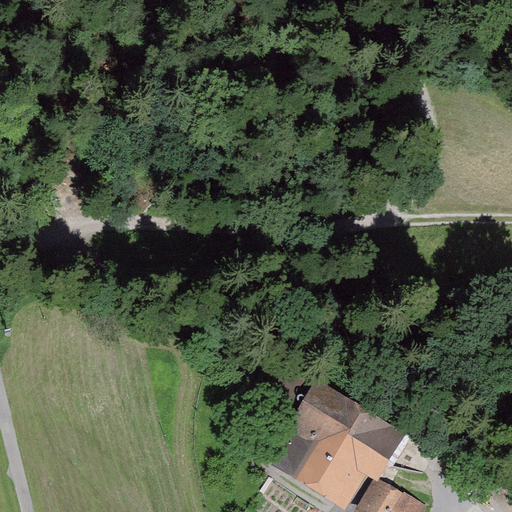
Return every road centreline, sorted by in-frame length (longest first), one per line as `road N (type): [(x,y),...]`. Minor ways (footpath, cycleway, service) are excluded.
road 1 (track): [(407,222),(288,246),(192,249),(107,230),(37,230),(0,255)]
road 2 (track): [(407,222),(440,166),(431,118),(354,0)]
